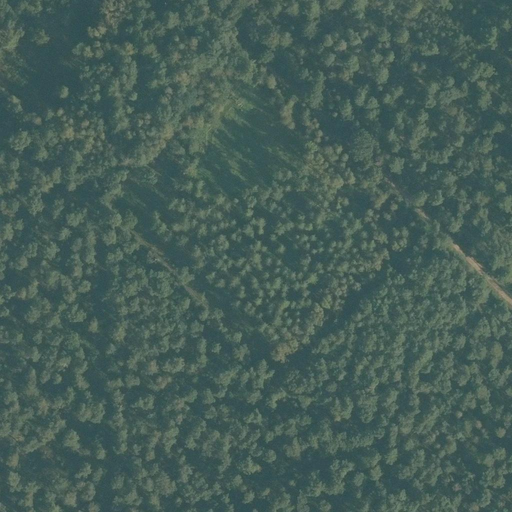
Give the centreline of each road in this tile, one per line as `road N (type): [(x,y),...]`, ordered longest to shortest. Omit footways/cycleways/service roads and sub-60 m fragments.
road 1 (track): [(0,103),(413,511)]
road 2 (track): [(511,306),(197,0)]
road 3 (track): [(90,194),(104,511)]
road 4 (track): [(349,146),(511,7)]
